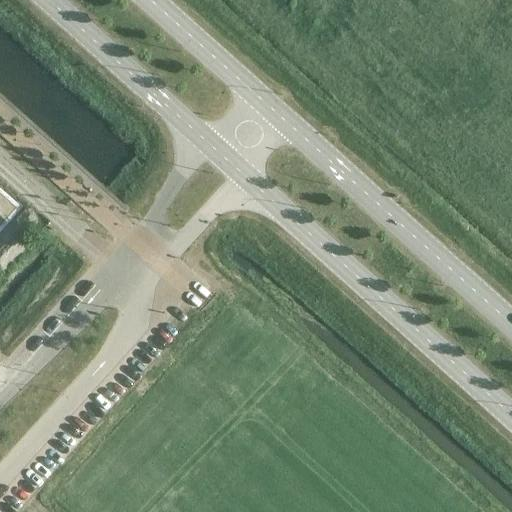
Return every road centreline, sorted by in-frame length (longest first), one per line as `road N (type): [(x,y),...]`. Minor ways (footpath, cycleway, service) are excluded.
road 1 (unclassified): [(0,472),(109,355),(161,266),(248,171)]
road 2 (secondary): [(248,171),(511,410)]
road 3 (unclassified): [(208,135),(134,244),(0,391)]
road 4 (secondary): [(511,323),(290,126)]
road 5 (secondary): [(55,0),(208,135)]
road 6 (secondary): [(250,90),(151,0)]
